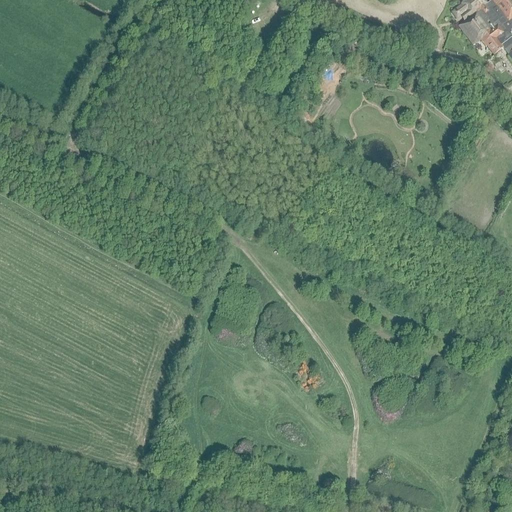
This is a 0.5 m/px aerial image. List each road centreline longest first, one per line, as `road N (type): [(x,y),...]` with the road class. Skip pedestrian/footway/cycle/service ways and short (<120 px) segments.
road 1 (unknown): [(138,30),(221,71),(254,98),(257,132),(301,169),(464,269),(457,322),(349,495)]
road 2 (unknown): [(231,233),(67,155),(152,0)]
road 3 (unknown): [(345,511),(351,398),(231,233)]
road 4 (unknown): [(231,233),(193,298),(0,193)]
road 5 (tertiary): [(511,108),(477,75),(306,0)]
